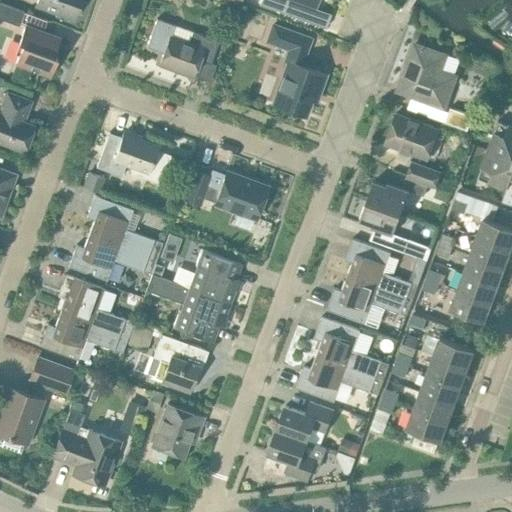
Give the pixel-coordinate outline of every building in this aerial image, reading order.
[(37,0),(36,3),(74,17),(80,0),(37,0)] [(260,0),(259,3),(311,21),(318,0),(260,0)] [(0,17),(19,25),(24,11),(0,1),(0,17)] [(146,46),(163,52),(160,62),(193,74),(199,59),(211,63),(219,40),(157,18),(146,46)] [(282,61),(287,62),(272,102),(305,114),(315,88),(320,89),(326,73),(303,65),(313,37),(271,22),(264,41),(286,49),(282,61)] [(23,43),(16,62),(50,74),(57,56),(53,54),(59,37),(26,24),(19,42),(23,43)] [(415,43),(398,89),(444,106),(455,75),(440,69),(446,54),(415,43)] [(0,141),(24,151),(34,124),(24,121),(31,100),(7,91),(0,109),(0,141)] [(450,106),(445,122),(467,130),(473,114),(450,106)] [(396,112),(385,142),(427,159),(439,128),(396,112)] [(502,200),(511,204),(511,202),(511,124),(498,120),(478,177),(506,187),(502,200)] [(126,162),(132,165),(130,172),(160,183),(171,154),(156,149),(158,145),(122,132),(121,136),(109,132),(96,166),(121,175),(126,162)] [(417,180),(435,187),(441,170),(412,159),(406,176),(416,180),(417,180)] [(204,197),(215,201),(215,202),(256,217),(267,185),(226,170),(220,187),(209,184),(212,174),(193,167),(182,198),(201,205),(204,197)] [(0,168),(0,214),(1,215),(16,174),(0,168)] [(88,171),(82,186),(99,192),(104,177),(88,171)] [(366,199),(401,212),(408,190),(387,182),(386,185),(373,180),(366,199)] [(417,180),(416,180),(413,191),(424,195),(425,191),(436,195),(438,188),(435,187),(417,180)] [(485,218),(479,234),(511,247),(511,225),(497,220),(502,206),(458,189),(451,209),(464,214),(465,210),(485,218)] [(88,233),(156,257),(162,241),(125,228),(132,208),(94,194),(86,216),(94,218),(88,233)] [(401,212),(366,199),(359,218),(372,223),(371,225),(393,233),(401,212)] [(440,239),(453,245),(455,237),(442,232),(440,239)] [(156,257),(88,233),(83,246),(76,244),(68,265),(106,279),(114,259),(150,273),(156,257)] [(511,247),(479,234),(472,252),(506,266),(511,251),(511,247)] [(397,236),(393,247),(404,251),(408,240),(397,236)] [(347,275),(412,300),(418,283),(384,271),(391,251),(353,237),(345,258),(352,261),(347,275)] [(453,245),(440,239),(435,252),(448,257),(453,245)] [(229,303),(238,279),(235,278),(240,263),(201,248),(195,265),(197,265),(189,287),(151,274),(229,303)] [(472,252),(465,270),(499,283),(506,266),(472,252)] [(426,275),(439,281),(442,272),(429,268),(426,275)] [(465,270),(458,288),(492,301),(499,283),(465,270)] [(59,311),(127,336),(133,320),(96,307),(104,287),(65,273),(58,295),(64,297),(59,311)] [(183,303),(180,311),(175,327),(213,340),(218,325),(221,326),(229,303),(151,274),(146,289),(183,303)] [(412,300),(347,275),(342,289),(334,286),(327,308),(365,322),(372,302),(407,314),(412,300)] [(439,281),(426,275),(422,288),(435,293),(439,281)] [(492,301),(458,288),(451,306),(485,320),(492,301)] [(127,336),(59,311),(54,325),(47,322),(39,344),(78,358),(85,338),(121,351),(127,336)] [(412,313),(409,323),(422,328),(425,317),(412,313)] [(316,353),(383,378),(389,362),(353,349),(360,329),(322,315),(314,336),(321,339),(316,353)] [(133,327),(127,342),(146,349),(153,330),(136,324),(135,327),(133,327)] [(148,377),(161,381),(189,392),(196,372),(199,373),(208,350),(161,332),(152,355),(156,357),(148,377)] [(435,353),(468,366),(475,347),(442,334),(435,353)] [(395,360),(409,365),(412,356),(398,352),(395,360)] [(383,378),(316,353),(311,367),(304,365),(296,386),(334,400),(341,380),(378,393),(383,378)] [(435,353),(428,372),(461,384),(468,366),(435,353)] [(36,354),(27,379),(66,393),(75,368),(36,354)] [(409,365),(395,360),(391,371),(404,376),(409,365)] [(428,372),(421,390),(455,403),(461,384),(428,372)] [(0,404),(0,431),(2,432),(0,436),(0,445),(20,453),(24,441),(26,441),(42,398),(7,385),(0,404)] [(382,397),(396,402),(400,392),(385,387),(382,397)] [(157,412),(163,392),(152,388),(145,408),(157,412)] [(421,390),(414,409),(448,422),(455,403),(421,390)] [(396,402),(382,397),(378,407),(392,413),(396,402)] [(167,402),(152,444),(183,455),(188,440),(193,442),(203,415),(167,402)] [(277,429),(308,440),(313,426),(326,431),(334,411),(311,402),(306,414),(286,406),(277,429)] [(448,422),(414,409),(407,428),(441,441),(448,422)] [(70,410),(53,455),(76,463),(73,472),(103,483),(120,440),(89,429),(86,437),(75,433),(82,415),(70,410)] [(308,440),(277,429),(268,452),(290,460),(286,470),(308,479),(316,458),(303,453),(308,440)] [(342,437),(338,450),(349,454),(353,441),(342,437)] [(338,451),(337,455),(345,473),(349,474),(355,457),(338,451)]
